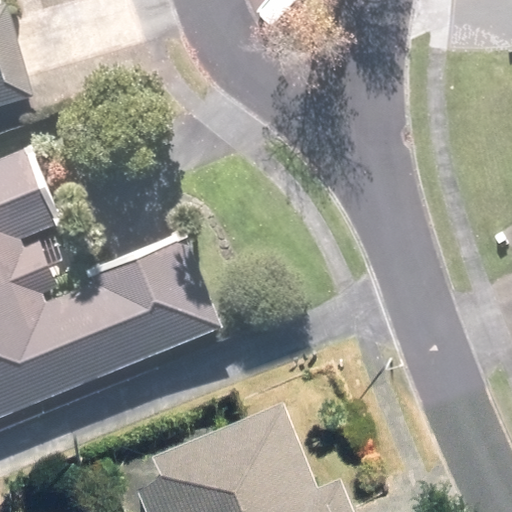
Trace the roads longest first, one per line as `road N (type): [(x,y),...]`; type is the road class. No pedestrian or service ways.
road 1 (residential): [(363,146),(412,279),(511,503)]
road 2 (residential): [(248,51),(363,146)]
road 3 (residential): [(363,146),(388,0)]
